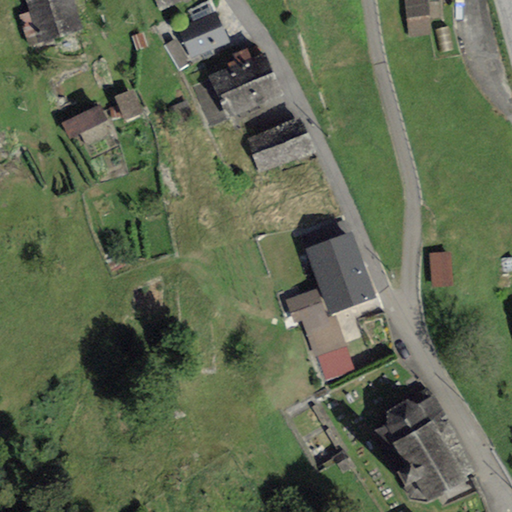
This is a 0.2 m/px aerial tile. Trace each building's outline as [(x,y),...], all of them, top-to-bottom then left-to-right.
[(71,0),(26,0),(30,13),(39,42),(81,29),(71,0)] [(155,0),(160,11),(186,0),(155,0)] [(427,0),(403,0),(408,37),(431,35),(427,0)] [(189,12),(193,21),(214,11),(210,2),(189,12)] [(193,21),(177,28),(190,59),(229,43),(214,11),(193,21)] [(28,45),(39,42),(30,13),(19,16),(28,45)] [(143,33),(131,37),(137,52),(148,48),(143,33)] [(176,39),(164,46),(179,70),(191,62),(176,39)] [(264,52),(207,77),(226,121),(283,95),(264,52)] [(133,89),(115,97),(125,120),(143,113),(133,89)] [(107,120),(99,105),(62,125),(70,140),(107,120)] [(301,119),(245,139),(258,173),(314,152),(301,119)] [(306,250),(330,315),(376,299),(351,232),(306,250)] [(450,251),(430,253),(432,288),(453,286),(450,251)] [(511,258),(501,259),(502,272),(511,271),(511,258)] [(317,290),(286,300),(294,324),(301,321),(314,358),(317,357),(325,380),(355,370),(335,316),(328,318),(317,290)] [(409,500),(427,502),(469,481),(466,477),(474,473),(434,396),(417,406),(407,400),(386,413),(386,426),(373,431),(405,487),(402,489),(409,500)]
